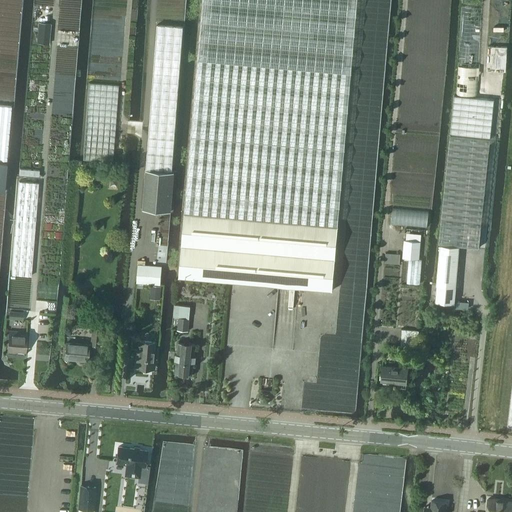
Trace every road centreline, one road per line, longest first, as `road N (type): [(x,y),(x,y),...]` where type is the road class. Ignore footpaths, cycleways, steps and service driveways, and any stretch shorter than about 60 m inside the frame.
road 1 (tertiary): [(0,401),(511,450)]
road 2 (track): [(385,228),(405,0)]
